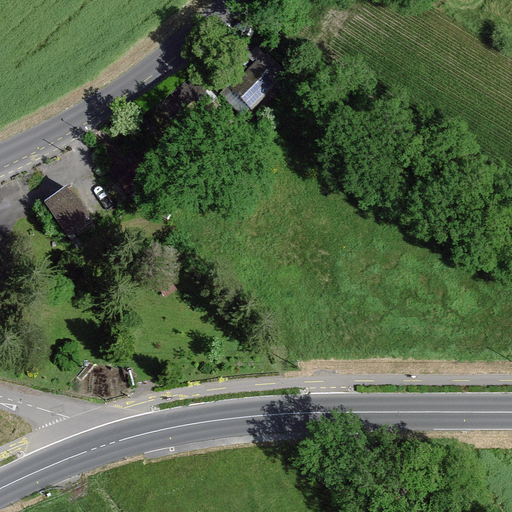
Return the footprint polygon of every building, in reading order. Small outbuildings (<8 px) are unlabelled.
[(285,75),(257,49),(250,57),(257,64),(234,88),(231,85),(221,96),(244,118),(285,75)] [(125,158),(137,148),(132,141),(119,151),(125,158)] [(167,184),(154,169),(145,158),(105,191),(135,227),(174,193),(167,184)] [(178,175),(165,159),(154,169),(167,184),(178,175)] [(107,201),(99,190),(92,194),(100,206),(107,201)] [(70,194),(53,207),(76,241),(94,228),(70,194)] [(103,215),(94,201),(88,205),(97,219),(103,215)]
